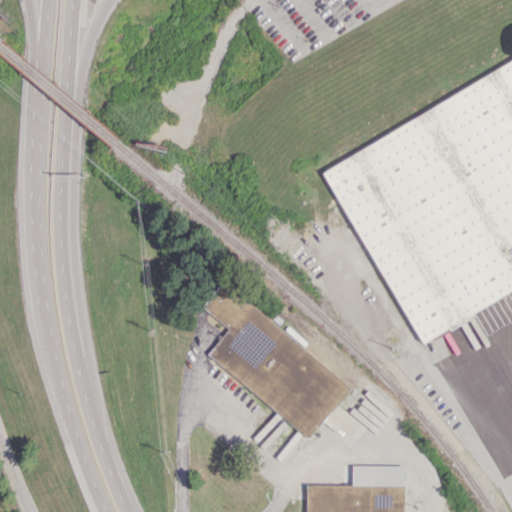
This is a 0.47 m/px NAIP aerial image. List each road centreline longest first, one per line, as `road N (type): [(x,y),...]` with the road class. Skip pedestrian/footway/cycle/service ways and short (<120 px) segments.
road 1 (trunk): [(48,0),(41,252),(56,358),(83,454)]
road 2 (trunk): [(84,394),(74,148),(85,50),(107,0)]
road 3 (trunk): [(99,444),(65,290),(65,110)]
